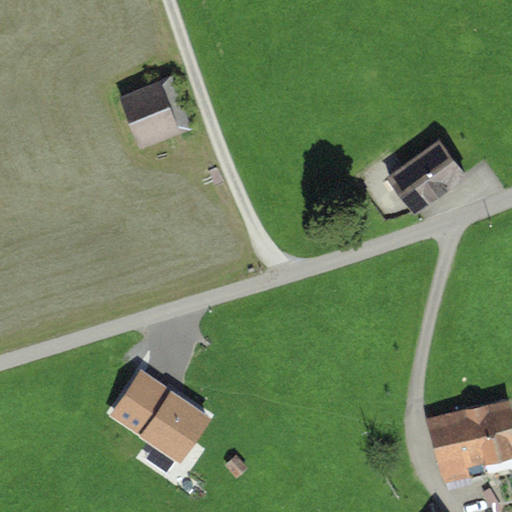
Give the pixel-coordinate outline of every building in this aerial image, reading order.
[(173,74),(121,93),(141,148),(193,129),(173,74)] [(440,135),(387,171),(414,210),(467,173),(440,135)] [(138,370),(114,406),(183,453),(208,418),(138,370)] [(511,399),(511,395),(428,415),(444,481),(471,475),(468,462),(511,451),(511,399)] [(246,468),(237,458),(226,466),(235,477),(246,468)]
